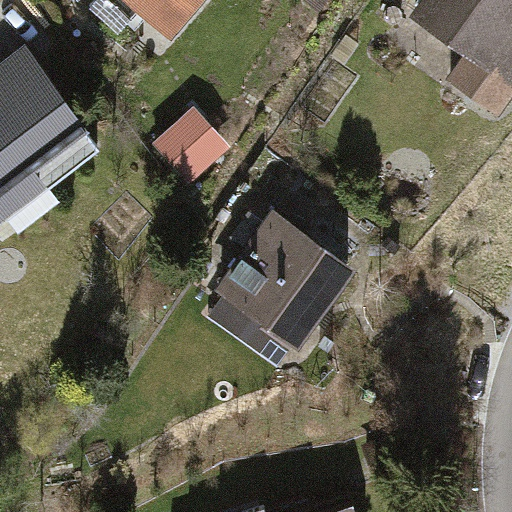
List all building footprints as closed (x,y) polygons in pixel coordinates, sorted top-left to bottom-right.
[(138,0),(188,44),(227,0),(138,0)] [(340,0),(305,0),(330,16),(340,0)] [(511,0),(435,0),(424,17),(467,45),(450,71),(511,110),(511,0)] [(35,49),(0,76),(0,233),(15,221),(27,236),(70,203),(48,174),(101,133),(35,49)] [(197,176),(234,133),(195,98),(157,141),(197,176)] [(382,274),(285,215),(235,299),(331,357),(382,274)]
